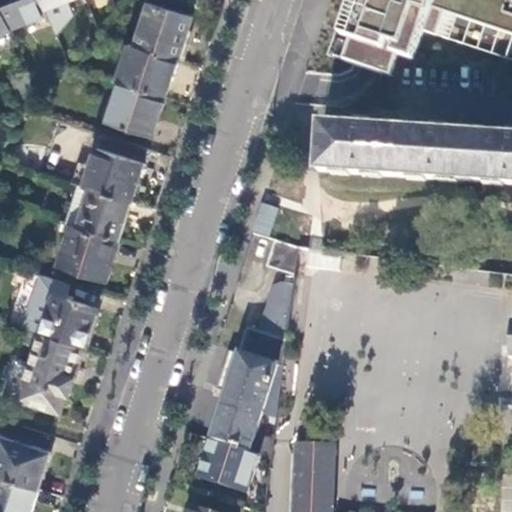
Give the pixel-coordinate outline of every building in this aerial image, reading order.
[(0,0),(0,1),(11,29),(48,13),(46,9),(42,0),(0,0)] [(68,0),(42,0),(46,9),(68,0)] [(356,0),(345,36),(354,39),(366,0),(356,0)] [(511,0),(366,0),(354,39),(353,44),(347,60),(385,72),(389,60),(399,63),(402,54),(416,59),(425,29),(438,33),(446,10),(511,31),(511,0)] [(11,29),(0,1),(0,35),(12,31),(11,29)] [(136,45),(179,59),(192,17),(149,3),(136,45)] [(347,60),(353,44),(343,41),(338,57),(347,60)] [(136,45),(130,43),(117,82),(120,83),(166,98),(179,59),(136,45)] [(395,75),(399,63),(389,60),(385,72),(395,75)] [(28,110),(39,98),(29,73),(13,80),(27,111),(28,110)] [(166,98),(120,83),(108,120),(154,136),(166,98)] [(320,173),(511,184),(511,129),(507,129),(506,138),(446,134),(446,125),(430,123),(429,133),(369,129),(370,120),(355,119),(354,128),(323,126),(320,173)] [(97,148),(85,186),(132,201),(144,164),(97,148)] [(85,186),(81,185),(74,203),(67,201),(60,220),(72,224),(120,239),(132,201),(85,186)] [(280,209),(263,204),(254,233),(270,238),(280,209)] [(120,239),(72,224),(59,264),(107,280),(120,239)] [(299,247),(276,240),(269,265),(295,274),(299,247)] [(42,333),(85,347),(98,309),(74,300),(78,287),(40,274),(23,326),(40,332),(42,333)] [(260,455),(271,459),(273,445),(255,439),(263,413),(277,417),(291,307),(269,301),(260,333),(248,329),(213,440),(260,455)] [(70,395),(85,347),(42,333),(40,332),(20,398),(61,412),(68,395),(70,395)] [(0,476),(39,490),(51,451),(1,435),(0,439),(0,476)] [(248,493),(260,455),(213,440),(200,478),(248,493)] [(334,511),(337,446),(297,445),(294,511),(334,511)] [(0,511),(31,511),(39,490),(0,476),(0,511)]
